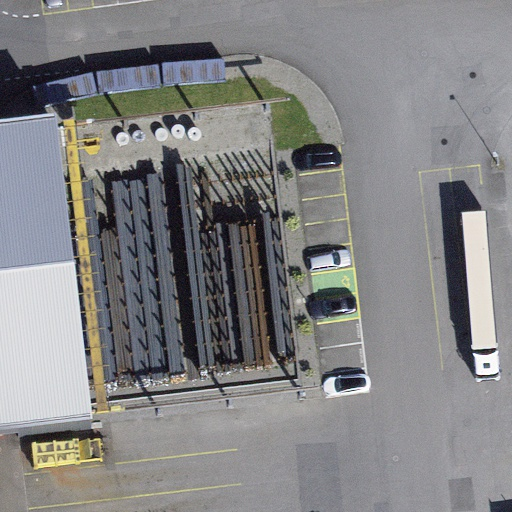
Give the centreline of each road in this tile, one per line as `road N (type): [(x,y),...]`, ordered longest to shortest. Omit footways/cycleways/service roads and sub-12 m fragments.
road 1 (residential): [(424,511),(394,239),(397,144),(438,68),(511,29)]
road 2 (unknown): [(0,141),(27,92),(76,57),(144,41),(228,44),(355,68),(438,68)]
